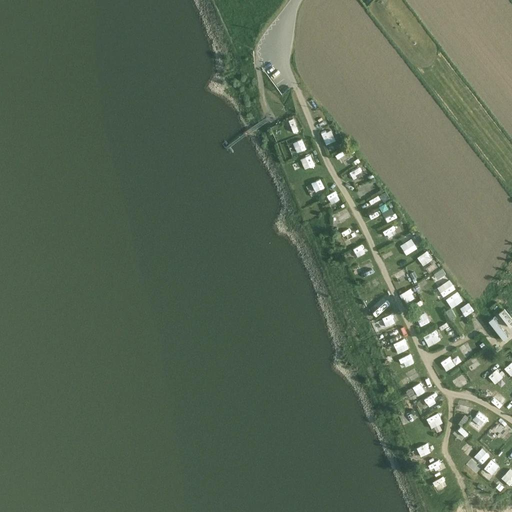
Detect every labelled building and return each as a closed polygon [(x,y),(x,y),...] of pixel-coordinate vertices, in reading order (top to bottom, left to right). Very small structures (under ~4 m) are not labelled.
[(344,148),(334,152),(336,158),(346,153),(344,148)] [(308,167),(313,165),(309,154),(304,156),(308,167)] [(352,177),(361,170),(356,164),(348,172),(352,177)] [(312,195),(325,188),(320,177),(307,184),(312,195)] [(381,212),(386,220),(393,215),(388,208),(381,212)] [(348,243),(358,238),(356,233),(346,238),(348,243)] [(401,242),(408,252),(418,245),(412,235),(401,242)] [(351,247),(356,256),(364,252),(359,243),(351,247)] [(425,249),(416,255),(425,271),(435,265),(425,249)] [(364,276),(376,271),(374,265),(361,270),(364,276)] [(431,273),(438,285),(449,278),(442,267),(431,273)] [(400,269),(393,274),(397,279),(403,274),(400,269)] [(442,296),(454,288),(451,283),(439,291),(442,296)] [(401,292),(406,301),(417,295),(412,286),(401,292)] [(455,290),(444,298),(447,302),(458,294),(455,290)] [(451,300),(453,305),(463,300),(460,295),(451,300)] [(377,308),(384,301),(380,297),(373,303),(377,308)] [(471,307),(462,311),(463,315),(473,312),(471,307)] [(511,318),(505,309),(499,313),(510,327),(511,325),(511,318)] [(393,313),(374,320),(377,329),(396,322),(393,313)] [(420,325),(429,321),(427,316),(418,320),(420,325)] [(494,317),(489,321),(504,340),(509,336),(494,317)] [(441,329),(448,325),(446,321),(438,324),(441,329)] [(428,345),(440,339),(435,328),(422,334),(428,345)] [(480,331),(474,336),(484,347),(489,343),(480,331)] [(403,337),(392,341),(394,346),(405,342),(403,337)] [(464,343),(459,346),(465,355),(470,352),(464,343)] [(397,357),(399,362),(412,357),(410,352),(397,357)] [(480,352),(465,360),(471,371),(486,362),(480,352)] [(448,354),(439,360),(445,370),(461,360),(457,354),(451,359),(448,354)] [(504,372),(511,367),(511,361),(502,367),(504,372)] [(498,369),(489,375),(492,379),(501,374),(498,369)] [(456,389),(468,382),(465,376),(453,383),(456,389)] [(436,391),(423,396),(425,401),(438,396),(436,391)] [(478,408),(467,423),(477,431),(488,415),(478,408)] [(431,427),(442,421),(437,410),(425,417),(431,427)] [(457,421),(462,424),(468,416),(463,413),(457,421)] [(495,418),(488,429),(494,433),(501,422),(495,418)] [(459,425),(455,433),(464,438),(468,429),(459,425)] [(427,442),(416,446),(419,456),(430,452),(427,442)] [(483,447),(472,457),(480,466),(491,457),(483,447)] [(491,457),(484,466),(493,473),(500,464),(491,457)] [(511,469),(509,467),(500,476),(509,485),(511,481),(511,469)] [(433,481),(437,491),(446,488),(442,477),(433,481)]
